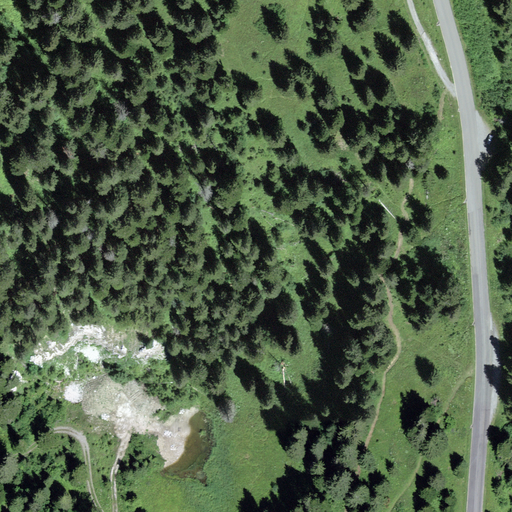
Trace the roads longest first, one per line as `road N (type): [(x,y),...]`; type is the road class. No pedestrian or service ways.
road 1 (tertiary): [(442,0),(464,92),(476,211),(484,367),(474,511)]
road 2 (track): [(102,511),(84,442),(72,431),(52,431),(29,458),(0,473)]
